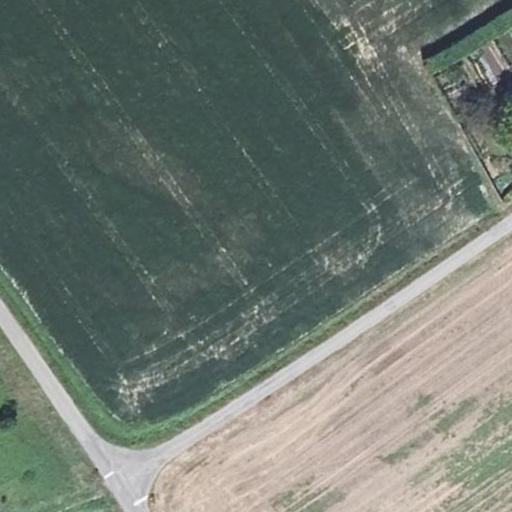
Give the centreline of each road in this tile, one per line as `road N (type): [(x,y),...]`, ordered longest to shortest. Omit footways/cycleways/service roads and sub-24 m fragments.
road 1 (unclassified): [(511,217),(120,482)]
road 2 (unclassified): [(120,482),(0,313)]
